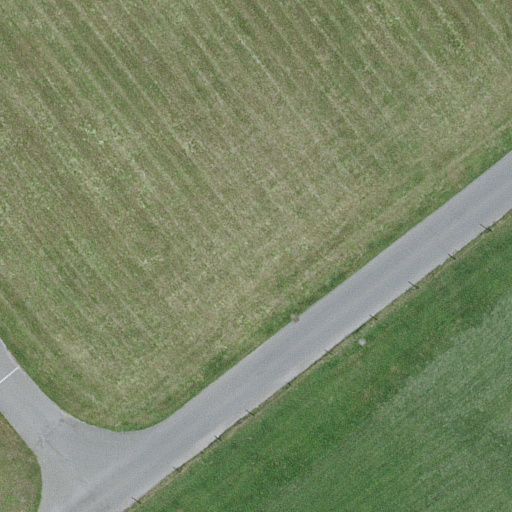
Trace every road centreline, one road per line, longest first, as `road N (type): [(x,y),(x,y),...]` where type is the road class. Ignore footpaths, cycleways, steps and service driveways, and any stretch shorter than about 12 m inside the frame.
road 1 (unclassified): [(511,183),(100,498)]
road 2 (unclassified): [(100,498),(0,370)]
